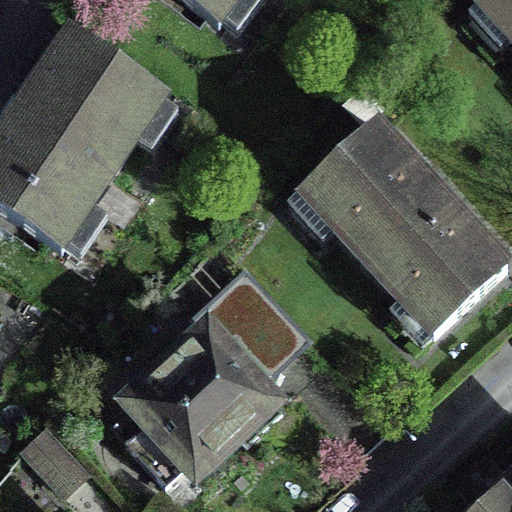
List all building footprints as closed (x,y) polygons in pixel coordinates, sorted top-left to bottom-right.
[(241,0),(169,0),(215,35),(241,0)] [(511,49),(511,0),(494,0),(479,14),(511,49)] [(162,105),(69,41),(0,143),(0,220),(58,260),(162,105)] [(430,343),(502,277),(427,195),(372,136),(301,201),(430,343)] [(244,455),(278,423),(237,378),(247,369),(264,388),(305,350),(224,261),(190,292),(207,311),(188,329),(202,344),(106,433),(163,496),(186,474),(193,481),(233,444),(244,455)] [(62,503),(84,483),(43,439),(21,460),(62,503)] [(511,511),(511,472),(499,485),(504,491),(481,511),(511,511)]
